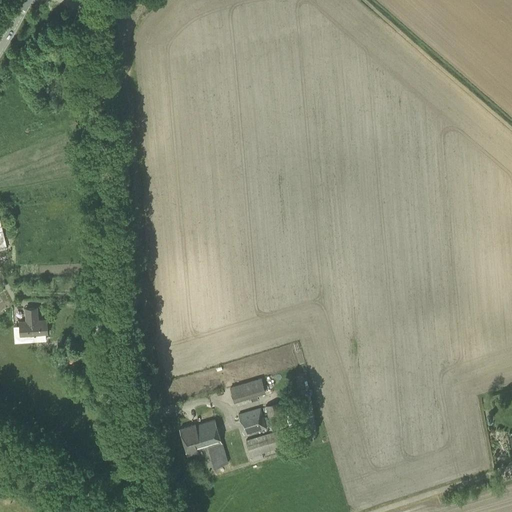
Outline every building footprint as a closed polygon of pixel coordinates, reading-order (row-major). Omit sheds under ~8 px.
[(38,320),(37,307),(26,308),(26,321),(20,321),(21,335),(47,334),(47,319),(38,320)] [(234,402),(266,393),(261,377),(230,387),(234,402)] [(271,427),(285,423),(279,402),(265,406),(271,427)] [(244,435),(267,429),(260,407),(237,414),(244,435)] [(216,424),(214,419),(196,424),(196,423),(179,428),(187,455),(199,451),(198,450),(203,449),(209,468),(228,462),(223,443),(221,443),(220,438),(216,424)] [(252,461),(263,458),(262,453),(281,448),(289,445),(284,428),(245,440),(250,456),(252,461)]
